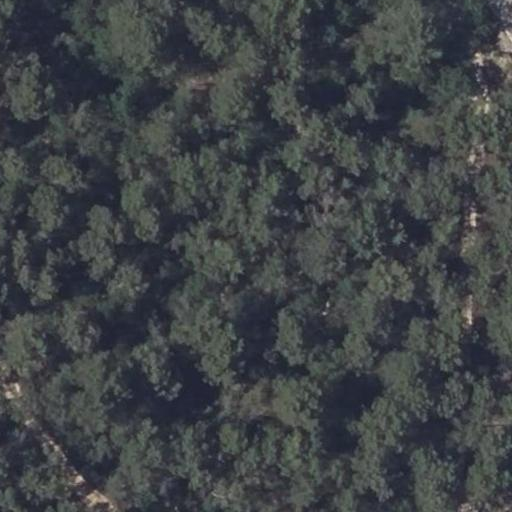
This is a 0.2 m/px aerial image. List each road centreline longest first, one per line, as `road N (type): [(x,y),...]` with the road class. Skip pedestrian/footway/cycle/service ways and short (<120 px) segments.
road 1 (track): [(456,0),(475,94),(475,185),(465,273),(465,470),(454,505),(441,511)]
road 2 (track): [(0,369),(76,478),(110,511)]
